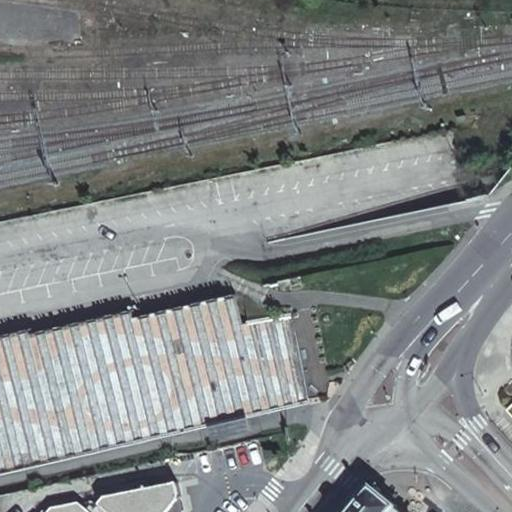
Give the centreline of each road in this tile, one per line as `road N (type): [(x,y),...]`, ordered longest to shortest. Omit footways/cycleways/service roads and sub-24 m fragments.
road 1 (trunk): [(0,434),(511,342)]
road 2 (trunk): [(511,300),(0,389)]
road 3 (secondary): [(511,484),(450,382),(452,331)]
road 4 (secondary): [(511,491),(460,439),(421,420),(380,415)]
road 5 (secondary): [(380,415),(402,452),(497,511)]
road 6 (secondary): [(297,511),(380,415)]
